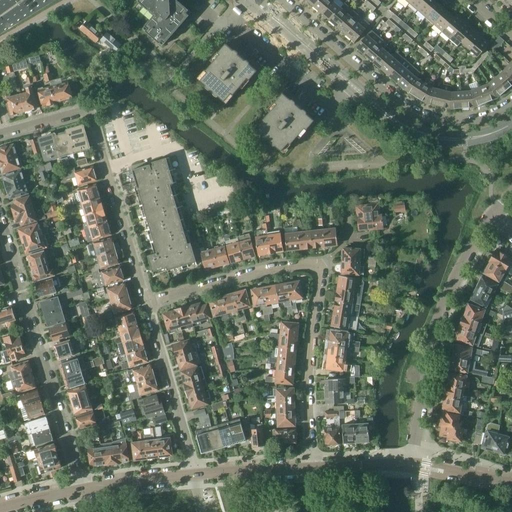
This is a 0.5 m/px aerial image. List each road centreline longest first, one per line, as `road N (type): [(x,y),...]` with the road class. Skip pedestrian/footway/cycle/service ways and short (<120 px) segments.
road 1 (unclassified): [(308,468),(318,264),(150,303)]
road 2 (tertiary): [(254,0),(410,130),(464,139),(511,122)]
road 3 (residential): [(0,134),(89,111),(150,303)]
road 4 (residential): [(82,488),(0,213)]
road 5 (residential): [(511,96),(462,119),(428,112),(381,84),(287,0)]
road 6 (residential): [(415,465),(441,310),(490,215)]
road 7 (residential): [(150,303),(193,475)]
road 8 (unknown): [(131,161),(176,153),(191,194),(224,192)]
